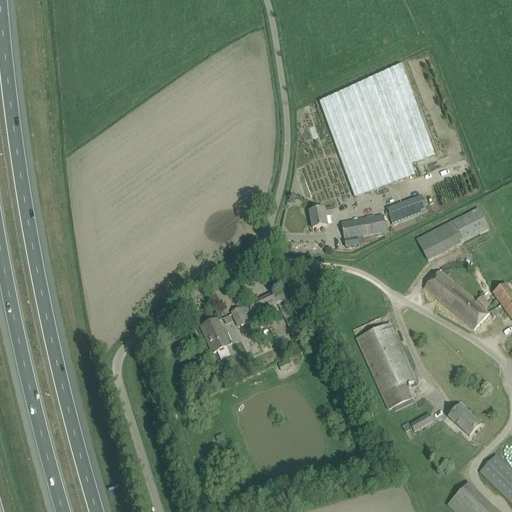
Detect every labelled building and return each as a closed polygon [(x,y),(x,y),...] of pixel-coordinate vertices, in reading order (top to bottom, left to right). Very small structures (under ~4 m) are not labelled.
[(412,166),(436,157),(402,66),(329,100),(320,103),(351,188),(355,198),(403,181),(416,177),(412,166)] [(422,197),(387,210),(388,212),(385,212),(386,217),(389,216),(392,226),(428,213),(422,197)] [(313,230),(327,227),(332,226),(330,217),(334,216),(333,208),(320,211),(310,212),(313,230)] [(428,262),(437,257),(464,243),(489,231),(478,209),(417,241),(428,262)] [(358,247),(358,244),(365,243),(364,237),(386,233),(384,217),(375,219),(374,216),(366,217),(367,220),(341,225),(344,240),(345,240),(346,249),(358,247)] [(424,289),(474,331),(489,315),(476,302),(475,303),(439,272),(424,289)] [(511,320),(511,293),(506,285),(493,294),(511,320)] [(232,313),(236,323),(239,328),(278,310),(276,307),(278,306),(294,339),(300,335),(285,302),(278,305),(276,300),(274,301),(271,296),(232,313)] [(206,338),(210,347),(213,354),(227,348),(227,347),(232,345),(226,330),(223,331),(218,320),(202,327),(207,338),(206,338)] [(357,340),(389,411),(413,400),(406,385),(415,381),(390,325),(357,340)] [(290,360),(278,365),(281,373),(293,368),(290,360)] [(470,438),(474,432),(481,425),(461,406),(449,419),(470,438)] [(415,434),(434,422),(429,414),(410,426),(415,434)] [(402,427),(406,433),(412,430),(408,424),(402,427)] [(511,504),(511,472),(496,457),(480,473),(511,504)] [(452,511),(497,511),(469,484),(447,507),(452,511)]
